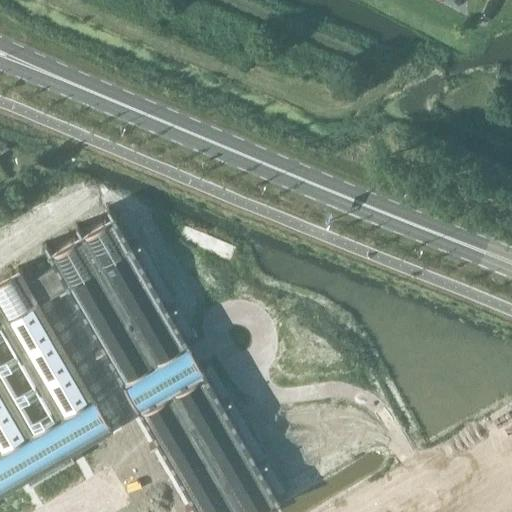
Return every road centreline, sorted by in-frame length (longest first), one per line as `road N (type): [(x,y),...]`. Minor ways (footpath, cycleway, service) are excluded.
road 1 (primary): [(511,265),(0,55)]
road 2 (residential): [(28,511),(129,455),(170,511)]
